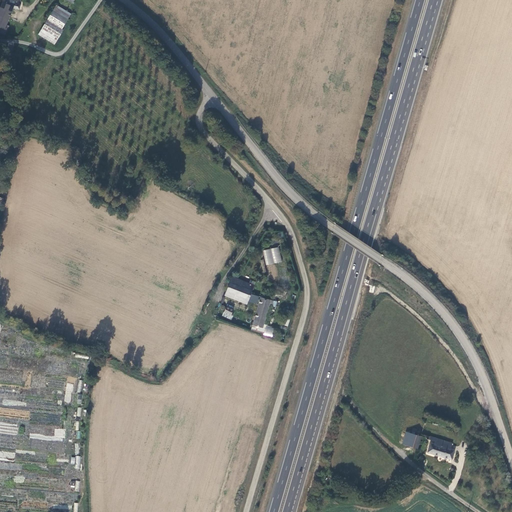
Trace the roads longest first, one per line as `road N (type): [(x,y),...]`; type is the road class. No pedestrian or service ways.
road 1 (trunk): [(420,0),(273,511)]
road 2 (trunk): [(286,511),(433,0)]
road 3 (unclassified): [(245,511),(307,297),(295,245),(274,207)]
road 4 (tertiary): [(326,224),(404,276),(452,324),(482,374),(511,460)]
road 5 (tertiary): [(326,224),(275,177),(211,94)]
road 6 (unclassified): [(274,207),(198,123),(211,94)]
road 7 (tertiary): [(211,94),(124,0)]
